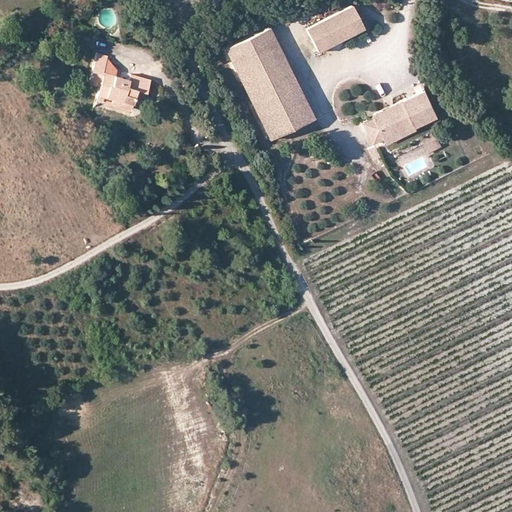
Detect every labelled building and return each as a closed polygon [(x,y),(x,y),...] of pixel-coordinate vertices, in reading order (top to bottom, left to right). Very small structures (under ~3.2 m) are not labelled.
[(353,7),(307,30),(319,53),(365,30),(353,7)] [(228,48),(232,57),(262,42),(301,122),(310,117),(266,29),(228,48)] [(262,42),(232,57),(272,136),(301,122),(262,42)] [(144,94),(148,80),(128,74),(125,83),(118,81),(119,78),(101,72),(105,57),(95,54),(87,81),(97,84),(94,94),(112,100),(111,104),(129,109),(134,91),(144,94)] [(125,83),(128,74),(114,70),(105,57),(101,72),(119,78),(118,81),(125,83)] [(370,116),(379,136),(380,138),(410,125),(433,114),(421,89),(390,103),(391,107),(380,112),(379,108),(368,113),(370,116)] [(390,103),(379,108),(380,112),(391,107),(390,103)] [(369,141),(379,136),(370,116),(359,121),(369,141)] [(412,127),(410,125),(380,138),(382,141),(412,127)] [(433,138),(421,145),(425,153),(437,146),(433,138)] [(371,145),(363,149),(369,161),(377,157),(371,145)]
